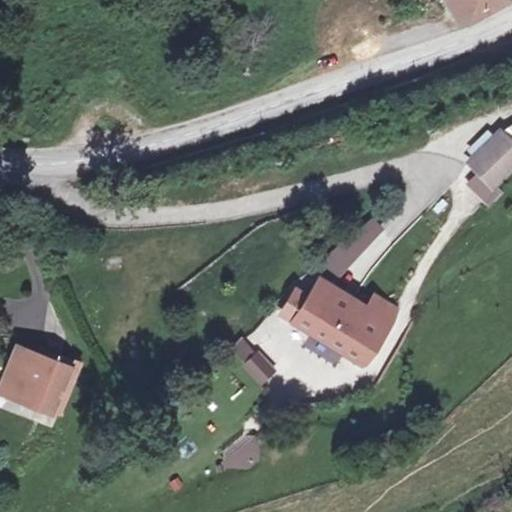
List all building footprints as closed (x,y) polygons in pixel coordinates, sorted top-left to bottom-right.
[(488,0),(446,0),(458,23),(492,7),(488,0)] [(511,141),(500,128),(466,158),(480,173),(495,189),(511,174),(511,141)] [(495,189),(480,173),(468,184),(490,207),(501,196),(495,189)] [(357,286),(395,238),(367,215),(328,263),(357,286)] [(325,279),(317,294),(302,321),(368,361),(393,320),(325,279)] [(302,287),(287,312),(302,321),(317,294),(302,287)] [(231,350),(264,384),(279,368),(247,335),(231,350)] [(68,366),(15,343),(0,378),(0,389),(49,410),(50,408),(68,366)] [(71,359),(68,366),(50,408),(57,411),(77,362),(71,359)] [(226,471),(262,464),(257,437),(220,445),(226,471)]
